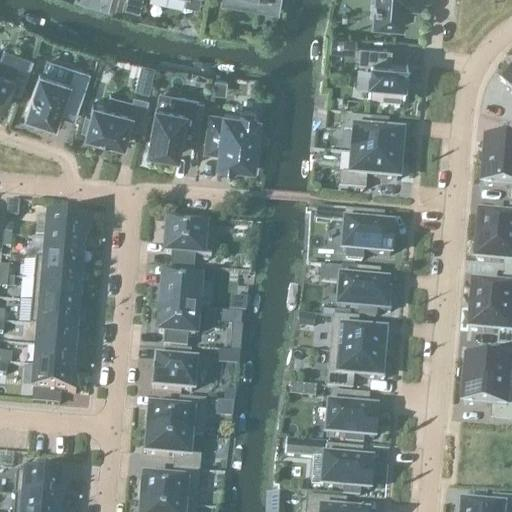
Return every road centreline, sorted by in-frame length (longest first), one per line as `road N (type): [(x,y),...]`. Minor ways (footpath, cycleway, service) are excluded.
road 1 (residential): [(511,27),(478,64),(460,114),(427,511)]
road 2 (residential): [(113,429),(132,191)]
